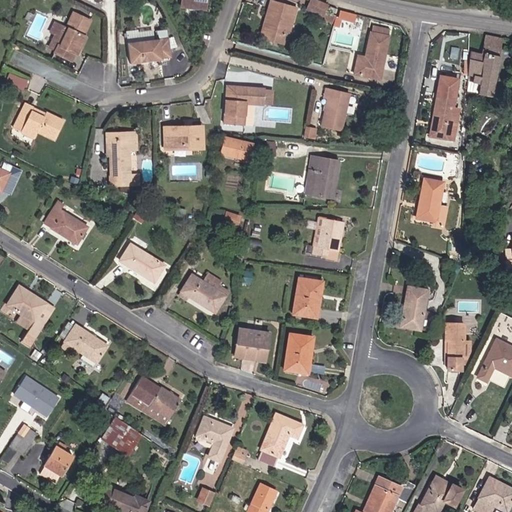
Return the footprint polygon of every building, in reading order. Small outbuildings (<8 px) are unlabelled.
[(322,2),(314,0),(302,0),(301,7),(318,13),(322,2)] [(284,44),(294,8),(265,1),(263,10),(269,11),(262,39),(284,44)] [(25,10),(18,9),(14,22),(21,24),(25,10)] [(256,37),(262,39),(269,11),(263,10),(256,37)] [(64,26),(58,23),(52,36),(46,48),(53,51),(52,53),(70,61),(74,54),(76,55),(85,36),(82,35),(89,20),(71,11),(64,26)] [(47,33),(52,36),(58,23),(52,21),(47,33)] [(351,70),(376,75),(385,28),(366,25),(361,54),(354,53),(351,70)] [(130,41),(168,35),(167,27),(129,33),(130,41)] [(485,42),(502,44),(503,39),(485,36),(485,42)] [(171,58),(170,40),(127,41),(129,63),(140,62),(140,59),(151,59),(151,62),(160,61),(160,59),(171,58)] [(470,66),(469,94),(498,97),(502,44),(485,42),(484,53),(474,52),(474,67),(470,66)] [(5,81),(23,89),(27,80),(10,72),(5,81)] [(461,80),(442,77),(432,137),(457,141),(462,110),(457,109),(461,80)] [(216,125),(236,126),(237,123),(238,102),(249,103),(258,103),(259,86),(219,84),(216,125)] [(325,93),(318,120),(325,122),(331,89),(322,86),(321,92),(325,93)] [(331,89),(325,122),(336,126),(345,93),(331,89)] [(238,102),(237,123),(248,123),(249,103),(238,102)] [(17,103),(15,109),(39,118),(42,113),(17,103)] [(36,135),(51,141),(60,121),(42,113),(39,118),(15,109),(6,130),(32,142),(36,135)] [(158,125),(158,143),(186,144),(186,148),(196,148),(196,125),(158,125)] [(312,128),(302,126),(301,136),(310,137),(312,128)] [(106,138),(126,137),(125,130),(105,131),(106,138)] [(125,130),(126,137),(106,138),(108,182),(138,180),(137,171),(128,172),(127,149),(136,149),(135,130),(125,130)] [(249,142),(220,134),(215,153),(244,161),(249,142)] [(277,155),(278,141),(268,140),(267,154),(277,155)] [(310,171),(306,193),(313,194),(320,155),(305,153),(302,170),(310,171)] [(320,155),(313,194),(328,196),(334,157),(320,155)] [(10,176),(0,172),(0,192),(5,195),(10,176)] [(420,219),(440,222),(443,206),(447,183),(427,180),(420,219)] [(67,201),(61,198),(45,222),(77,246),(88,229),(62,210),(67,201)] [(450,208),(443,206),(440,222),(447,224),(450,208)] [(222,212),(220,221),(235,225),(237,215),(222,212)] [(314,248),(309,247),(308,254),(328,257),(328,260),(337,261),(344,226),(318,221),(314,248)] [(165,266),(130,243),(119,260),(154,283),(165,266)] [(511,272),(511,276),(511,275),(511,246),(511,247),(511,256),(503,256),(504,272),(511,272)] [(207,273),(202,282),(226,298),(230,291),(219,285),(221,281),(207,273)] [(217,314),(226,298),(202,282),(193,276),(182,292),(217,314)] [(322,281),(296,277),(291,309),(317,313),(322,281)] [(402,325),(428,330),(431,312),(426,310),(429,288),(409,284),(402,325)] [(9,304),(25,314),(35,322),(29,331),(31,332),(25,340),(33,346),(50,319),(41,313),(47,303),(22,285),(9,304)] [(47,303),(41,313),(50,319),(57,310),(47,303)] [(511,376),(511,375),(511,318),(497,311),(484,337),(493,341),(475,377),(485,381),(491,366),(511,376)] [(431,330),(438,314),(431,312),(428,330),(431,330)] [(35,322),(25,314),(18,324),(29,331),(35,322)] [(446,321),(446,336),(450,336),(449,368),(463,369),(463,363),(467,362),(473,349),(473,341),(465,341),(465,321),(446,321)] [(68,340),(86,352),(98,361),(110,342),(79,323),(68,340)] [(232,357),(264,360),(266,328),(235,326),(232,357)] [(313,335),(288,331),(282,368),(308,370),(313,335)] [(93,370),(98,361),(86,352),(80,361),(93,370)] [(48,416),(60,397),(27,375),(14,395),(48,416)] [(151,403),(150,405),(170,418),(181,401),(143,377),(133,392),(151,403)] [(133,392),(127,403),(164,426),(170,418),(150,405),(151,403),(133,392)] [(258,448),(262,450),(258,459),(273,466),(277,455),(280,456),(288,437),(296,440),(303,426),(274,414),(258,448)] [(142,434),(116,417),(103,439),(127,456),(142,434)] [(196,435),(211,443),(209,450),(206,457),(218,463),(231,430),(204,417),(196,435)] [(11,447),(17,451),(33,427),(27,423),(11,447)] [(40,433),(33,427),(17,451),(24,457),(40,433)] [(209,450),(211,443),(196,435),(196,440),(199,445),(209,450)] [(65,447),(57,442),(36,476),(54,486),(72,455),(64,451),(65,447)] [(233,460),(242,463),(246,453),(237,450),(233,460)] [(393,511),(395,507),(407,511),(421,480),(412,475),(405,489),(382,479),(367,511),(393,511)] [(434,483),(455,494),(457,489),(437,478),(434,483)] [(508,511),(511,505),(511,490),(492,480),(475,511),(476,511),(492,511),(494,508),(502,511),(508,511)] [(457,489),(455,494),(434,483),(423,508),(419,506),(415,511),(441,511),(447,500),(455,504),(462,491),(457,489)] [(245,510),(248,511),(268,511),(277,493),(264,487),(254,507),(248,504),(245,510)] [(135,501),(106,488),(99,504),(118,511),(147,511),(151,502),(137,496),(135,501)] [(214,494),(204,489),(200,497),(210,502),(214,494)]
